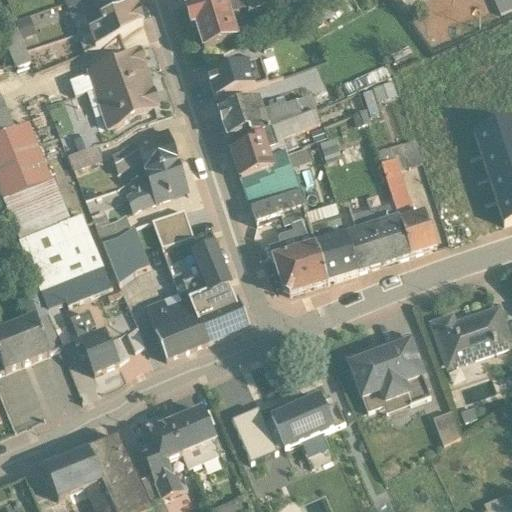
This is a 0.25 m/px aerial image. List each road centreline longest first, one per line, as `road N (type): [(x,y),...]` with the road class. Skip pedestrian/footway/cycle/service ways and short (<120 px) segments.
road 1 (residential): [(273,347),(151,0)]
road 2 (residential): [(273,347),(86,421),(0,466)]
road 3 (residential): [(511,257),(273,347)]
